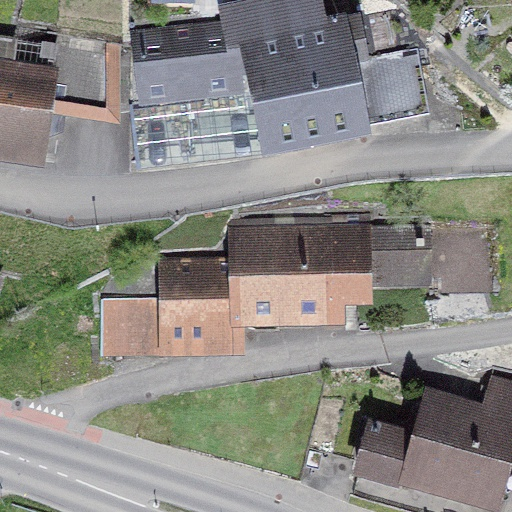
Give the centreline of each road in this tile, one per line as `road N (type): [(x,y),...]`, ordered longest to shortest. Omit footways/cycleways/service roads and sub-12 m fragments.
road 1 (residential): [(0,185),(89,197),(160,193),(369,158),(511,151)]
road 2 (primary): [(185,511),(0,451)]
